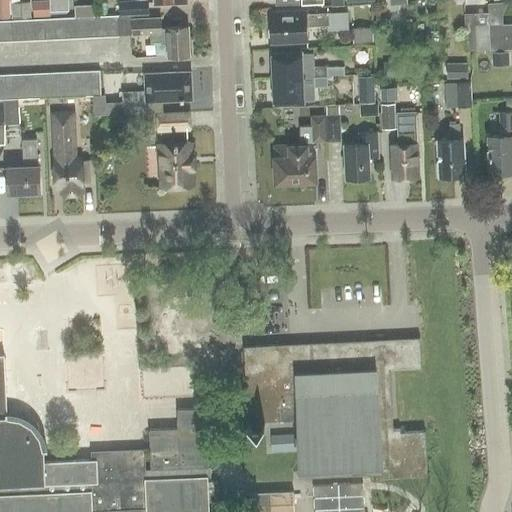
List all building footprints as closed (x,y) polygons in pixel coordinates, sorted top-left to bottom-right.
[(8,0),(0,0),(2,21),(10,20),(8,0)] [(120,3),(120,15),(148,14),(147,1),(120,3)] [(84,2),(75,2),(76,17),(85,17),(84,2)] [(31,6),(31,3),(12,4),(13,20),(23,20),(31,19),(31,6)] [(50,5),(31,6),(31,19),(34,19),(44,19),(50,18),(50,11),(50,5)] [(306,25),(328,24),(329,30),(349,29),(348,12),(306,14),(306,13),(271,15),(271,28),(269,29),(270,36),(272,38),(272,41),(307,39),(306,25)] [(148,19),(148,14),(118,15),(119,35),(151,34),(151,42),(168,41),(169,56),(190,55),(190,52),(189,52),(188,27),(168,28),(162,29),(161,18),(148,19)] [(119,35),(118,15),(108,16),(109,36),(119,36),(119,35)] [(98,37),(97,16),(87,17),(87,37),(98,37)] [(109,36),(108,16),(97,16),(98,37),(109,36)] [(77,38),(76,17),(65,18),(66,38),(77,38)] [(87,37),(87,17),(85,17),(76,17),(77,38),(87,37)] [(55,18),(50,18),(44,19),(45,39),(56,39),(55,18)] [(66,38),(65,18),(55,18),(56,39),(66,38)] [(35,40),(34,19),(31,19),(23,20),(24,40),(35,40)] [(45,39),(44,19),(34,19),(35,40),(45,39)] [(14,41),(13,20),(10,20),(2,21),(3,41),(14,41)] [(24,40),(23,20),(13,20),(14,41),(24,40)] [(511,48),(511,24),(489,25),(490,49),(511,48)] [(490,49),(489,25),(477,25),(477,49),(490,49)] [(372,43),(372,27),(354,28),(354,43),(372,43)] [(314,52),(301,53),(273,54),(273,58),(271,59),(271,67),(273,67),(274,78),(327,76),(327,68),(327,66),(315,67),(314,52)] [(508,52),(492,52),(493,66),(509,65),(508,52)] [(400,76),(400,62),(384,62),(384,77),(400,76)] [(473,79),(473,64),(449,64),(449,79),(473,79)] [(327,76),(344,75),(344,67),(327,68),(327,76)] [(100,70),(89,71),(90,95),(94,95),(101,95),(100,70)] [(80,96),(79,71),(68,72),(69,96),(80,96)] [(90,95),(89,71),(79,71),(80,96),(90,95)] [(59,97),(58,72),(47,73),(48,97),(59,97)] [(69,96),(68,72),(58,72),(59,97),(69,96)] [(147,101),(192,99),(191,72),(145,73),(146,91),(123,92),(123,102),(124,114),(148,113),(147,101)] [(38,98),(36,73),(26,74),(27,98),(38,98)] [(48,97),(47,73),(36,73),(38,98),(48,97)] [(16,99),(15,74),(5,74),(6,99),(16,99)] [(27,98),(26,74),(15,74),(16,99),(18,99),(27,98)] [(328,86),(327,76),(274,78),(274,89),(272,89),(273,98),(275,98),(275,102),(316,101),(315,87),(328,86)] [(360,103),(375,102),(374,77),(359,77),(360,103)] [(472,107),(472,82),(458,82),(458,107),(472,107)] [(381,90),(381,102),(394,102),(394,90),(381,90)] [(94,95),(94,115),(124,114),(123,102),(106,102),(106,95),(101,95),(94,95)] [(18,99),(16,99),(6,99),(4,99),(5,124),(19,123),(18,99)] [(396,129),(395,104),(381,104),(382,129),(396,129)] [(380,105),(362,105),(362,114),(380,114),(380,105)] [(419,177),(417,143),(416,111),(398,111),(399,144),(391,144),(393,178),(419,177)] [(511,133),(511,129),(511,111),(505,112),(500,112),(502,136),(489,136),(491,173),(511,172),(511,133)] [(192,168),(196,168),(195,153),(191,154),(191,142),(188,142),(187,128),(190,128),(190,112),(158,114),(158,130),(168,129),(169,143),(161,144),(161,147),(158,147),(159,158),(161,158),(162,186),(166,186),(167,188),(177,188),(179,185),(193,184),(192,168)] [(82,184),(88,184),(87,160),(81,161),(81,158),(75,159),(73,113),(53,114),(56,159),(55,160),(56,187),(62,187),(63,193),(83,192),(82,184)] [(314,141),(326,141),(325,115),(312,116),(312,125),(300,126),(301,146),(276,147),(277,158),(275,158),(277,182),(300,181),(300,183),(312,182),(312,180),(316,180),(314,141)] [(340,115),(326,115),(327,141),(341,140),(340,115)] [(439,176),(465,175),(463,139),(460,139),(460,124),(450,124),(450,139),(438,140),(439,176)] [(369,158),(379,157),(378,132),(359,133),(360,143),(344,144),(346,179),(351,179),(351,180),(359,180),(359,178),(370,178),(369,158)] [(24,192),(40,191),(39,166),(38,166),(37,143),(23,143),(24,166),(7,167),(9,193),(13,193),(13,195),(24,195),(24,192)] [(390,369),(421,367),(420,337),(244,346),(248,422),(257,437),(265,422),(299,420),(301,472),(380,468),(380,478),(427,475),(425,431),(401,432),(400,429),(393,430),(390,369)] [(146,511),(163,511),(159,391),(49,394),(0,396),(0,511),(146,511)] [(296,434),(272,435),(272,450),(296,450),(296,434)] [(362,511),(361,483),(314,485),(314,511),(362,511)] [(247,496),(247,511),(296,511),(295,493),(247,496)]
